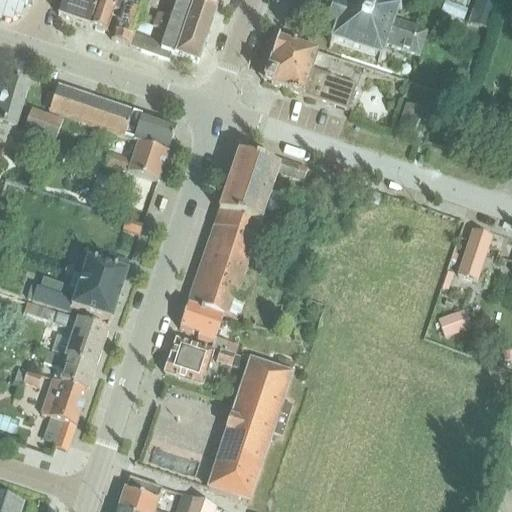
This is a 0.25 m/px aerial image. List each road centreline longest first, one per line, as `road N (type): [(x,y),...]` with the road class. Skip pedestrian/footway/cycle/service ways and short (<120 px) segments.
road 1 (secondary): [(88,499),(216,108)]
road 2 (residential): [(511,205),(216,108)]
road 3 (secondary): [(216,108),(31,46)]
